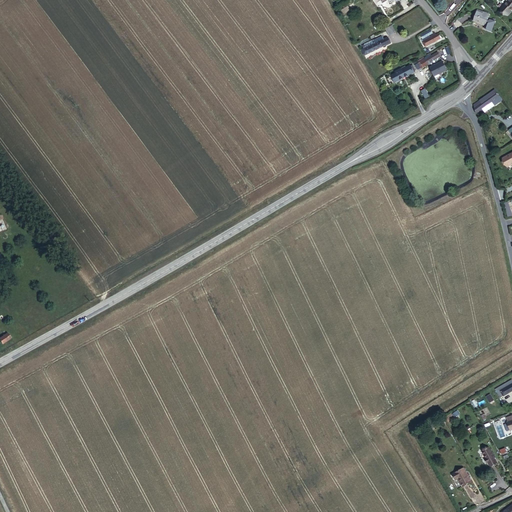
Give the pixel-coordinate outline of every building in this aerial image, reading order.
[(511,0),(510,0),(501,10),(507,16),(511,11),(511,0)] [(348,6),(341,10),(344,14),(350,10),(348,6)] [(482,13),(476,11),(473,20),(480,23),(480,24),(484,26),(484,27),(486,28),(485,30),(491,32),(494,22),(489,20),(487,20),(489,14),(482,12),(482,13)] [(396,32),(392,25),(385,29),(389,35),(396,32)] [(432,33),(431,30),(421,36),(423,39),(432,33)] [(435,32),(421,40),(426,47),(441,38),(438,34),(436,35),(435,32)] [(384,47),(386,45),(390,43),(387,38),(384,40),(382,36),(361,46),(365,56),(384,47)] [(428,64),(440,57),(437,52),(425,59),(424,58),(428,64)] [(418,63),(421,68),(428,64),(424,58),(418,62),(418,63)] [(434,77),(446,71),(442,62),(429,68),(434,77)] [(414,72),(411,65),(402,70),(401,69),(395,72),(396,73),(392,75),(395,82),(414,72)] [(426,88),(421,91),(426,99),(430,97),(426,88)] [(497,98),(500,96),(495,89),(480,100),(481,102),(493,93),(497,98)] [(473,105),(475,114),(482,109),(491,102),(496,99),(497,98),(493,93),(481,102),(480,100),(473,105)] [(501,112),(508,108),(500,96),(497,98),(496,99),(499,102),(501,105),(498,108),(501,112)] [(491,102),(482,109),(485,113),(494,106),(491,102)] [(12,327),(3,332),(6,338),(15,333),(12,327)] [(511,380),(495,391),(501,399),(511,391),(511,380)] [(489,448),(482,452),(487,460),(485,461),(488,465),(489,464),(491,468),(498,465),(489,448)] [(463,469),(452,476),(455,481),(458,479),(463,488),(471,483),(463,469)]
